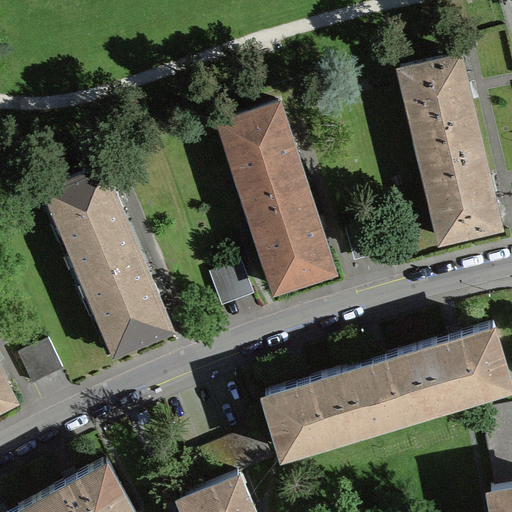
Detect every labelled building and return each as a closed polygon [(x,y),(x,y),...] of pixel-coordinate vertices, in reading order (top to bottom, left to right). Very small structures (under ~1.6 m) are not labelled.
[(460,49),(400,63),(441,234),(500,220),(493,188),(496,187),(495,182),(494,181),(493,173),(489,174),(471,95),(474,94),(472,87),(471,80),(467,80),(460,49)] [(275,283),(333,264),(318,218),(291,135),(279,97),(221,116),(275,283)] [(78,243),(90,271),(95,283),(88,286),(97,305),(103,302),(112,324),(106,327),(114,347),(172,323),(159,293),(160,292),(157,284),(154,276),(152,277),(141,249),(122,205),(123,204),(121,199),(116,188),(115,189),(103,159),(45,184),(54,204),(60,201),(70,224),(63,226),(71,245),(78,243)] [(385,244),(377,214),(346,223),(354,252),(385,244)] [(251,286),(241,258),(210,269),(221,297),(251,286)] [(451,331),(419,341),(376,353),(340,364),(301,376),(265,387),(283,445),(300,440),(300,441),(343,429),(342,427),(357,423),(375,418),(376,419),(418,406),(418,405),(436,399),(451,395),(451,396),(494,383),(494,382),(511,377),(493,318),(452,331),(451,331)] [(62,365),(48,335),(18,349),(32,379),(62,365)] [(0,366),(0,401),(14,394),(0,366)] [(511,399),(482,405),(494,466),(511,463),(511,399)] [(199,481),(239,466),(270,453),(257,422),(186,451),(199,481)] [(126,511),(136,507),(106,453),(70,474),(38,491),(0,511),(126,511)] [(511,511),(511,463),(494,466),(496,481),(491,481),(494,499),(493,499),(494,503),(495,511),(511,511)] [(239,466),(199,481),(180,488),(190,511),(257,511),(249,492),(239,467),(239,466)]
